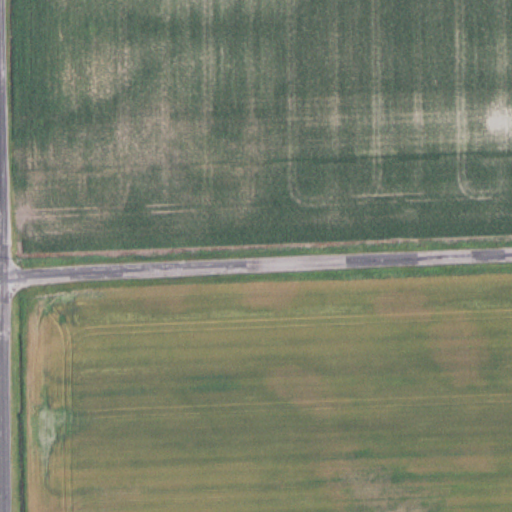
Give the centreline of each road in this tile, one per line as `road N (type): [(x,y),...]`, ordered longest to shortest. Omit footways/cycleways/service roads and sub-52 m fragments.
road 1 (residential): [(0,275),(511,254)]
road 2 (residential): [(4,511),(0,0)]
